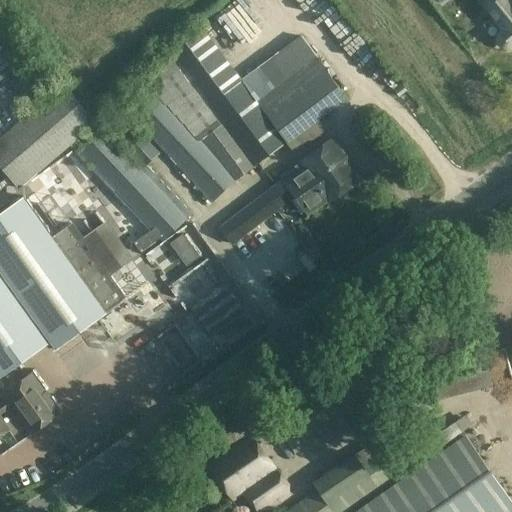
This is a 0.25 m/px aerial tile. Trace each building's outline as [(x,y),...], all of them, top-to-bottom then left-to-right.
[(31,0),(17,0),(15,1),(25,19),(38,12),(31,0)] [(252,0),(237,0),(251,16),(260,9),(252,0)] [(501,37),(500,41),(500,46),(504,49),(510,49),(511,48),(511,0),(489,0),(485,4),(496,18),(494,19),(505,32),(501,37)] [(258,103),(241,81),(205,30),(143,79),(154,92),(130,116),(213,204),(235,184),(287,146),(264,115),(270,110),(262,100),(260,101),(258,103)] [(262,100),(321,59),(303,35),(244,79),(260,101),(262,100)] [(87,87),(103,89),(106,62),(90,60),(87,87)] [(0,172),(19,191),(96,121),(64,86),(0,144),(0,172)] [(144,171),(147,168),(160,156),(126,120),(111,136),(134,160),(144,171)] [(366,120),(353,131),(386,170),(399,158),(366,120)] [(193,216),(147,168),(144,171),(134,160),(111,136),(104,129),(100,133),(96,137),(93,140),(82,150),(79,153),(164,245),(189,222),(188,221),(193,216)] [(327,197),(330,202),(331,203),(361,181),(334,142),(303,163),(304,165),(305,165),(306,167),(308,170),(319,186),(320,188),(327,197)] [(283,179),(285,182),(296,199),(297,198),(309,216),(330,202),(327,197),(320,188),(319,186),(308,170),(306,167),(305,165),(304,165),(283,179)] [(296,199),(285,182),(221,230),(234,247),(255,230),(296,199)] [(0,382),(1,382),(0,380),(0,354),(39,327),(49,341),(45,344),(48,348),(51,345),(57,352),(58,351),(56,349),(104,314),(106,317),(107,316),(106,314),(104,312),(105,311),(125,297),(111,277),(134,261),(106,222),(89,234),(83,239),(73,224),(52,239),(51,238),(35,216),(24,200),(22,201),(24,204),(0,221),(0,382)] [(202,256),(185,233),(172,243),(189,266),(202,256)] [(295,245),(287,255),(276,246),(256,269),(279,290),(286,282),(281,277),(303,252),(295,245)] [(244,297),(254,293),(248,279),(238,283),(244,297)] [(428,402),(493,385),(485,353),(422,369),(428,402)] [(370,358),(331,384),(274,423),(296,456),(308,448),(312,454),(337,438),(337,439),(399,397),(370,358)] [(8,404),(13,411),(32,438),(63,415),(34,374),(3,396),(8,404)] [(8,404),(0,409),(0,440),(12,432),(2,419),(13,411),(8,404)] [(241,416),(206,438),(218,453),(230,444),(232,446),(251,432),(241,416)] [(389,440),(359,459),(381,492),(410,472),(430,457),(420,442),(414,447),(403,431),(389,440)] [(511,511),(511,499),(469,436),(358,511),(511,511)] [(252,437),(209,468),(233,501),(243,494),(255,511),(265,511),(289,496),(272,473),(276,470),(252,437)] [(352,511),(381,492),(359,459),(356,456),(314,485),(318,490),(332,511),(352,511)] [(332,511),(318,490),(287,511),(332,511)]
